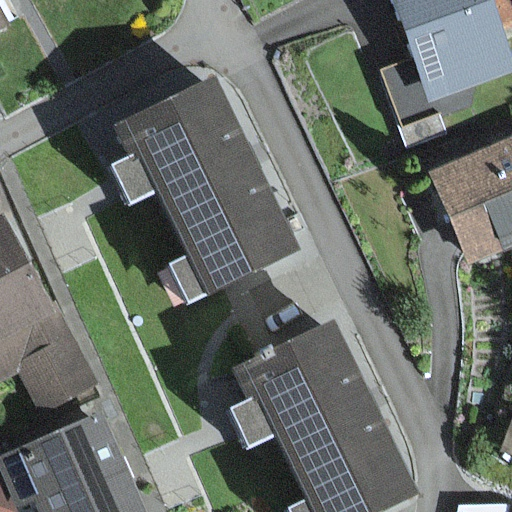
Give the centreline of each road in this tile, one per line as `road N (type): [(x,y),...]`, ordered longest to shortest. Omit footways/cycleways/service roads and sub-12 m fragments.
road 1 (residential): [(433,511),(436,451),(236,34)]
road 2 (residential): [(236,34),(0,158)]
